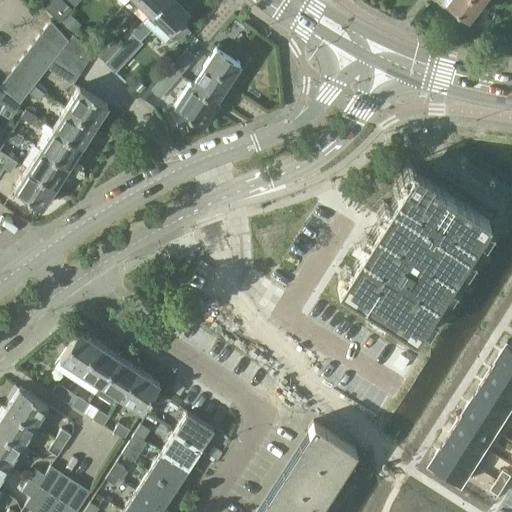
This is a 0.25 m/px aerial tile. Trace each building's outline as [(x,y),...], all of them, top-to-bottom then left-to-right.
[(67,0),(51,0),(46,5),(60,18),(73,5),(67,0)] [(122,43),(119,46),(104,61),(110,67),(113,65),(116,68),(142,42),(140,40),(151,29),(164,41),(170,34),(180,43),(191,30),(181,20),(189,12),(176,0),(164,0),(150,14),(135,29),(122,43)] [(150,14),(164,0),(135,0),(150,14)] [(444,0),(467,17),(479,0),(444,0)] [(82,23),(69,10),(60,19),(74,32),(82,23)] [(70,37),(56,26),(51,20),(42,32),(62,48),(63,46),(70,37)] [(116,38),(122,43),(135,29),(130,24),(116,38)] [(62,48),(42,32),(33,42),(54,58),(55,57),(62,48)] [(94,52),(86,44),(73,34),(70,37),(63,46),(87,62),(94,52)] [(106,45),(95,35),(86,44),(94,52),(104,61),(119,46),(112,39),(106,45)] [(54,58),(33,42),(25,53),(45,69),(48,66),(54,58)] [(87,62),(63,46),(62,48),(55,57),(80,73),(87,62)] [(216,47),(192,83),(216,98),(240,62),(216,47)] [(187,48),(169,69),(178,77),(196,57),(187,48)] [(45,69),(25,53),(17,64),(37,80),(45,69)] [(80,73),(55,57),(54,58),(48,66),(74,82),(80,73)] [(37,80),(17,64),(8,75),(29,91),(34,84),(37,80)] [(178,77),(169,69),(151,89),(161,97),(178,77)] [(29,91),(8,75),(0,85),(10,94),(20,102),(28,92),(29,91)] [(139,91),(145,85),(139,79),(133,85),(139,91)] [(219,100),(216,98),(192,83),(190,82),(175,106),(203,124),(219,100)] [(34,84),(29,91),(28,92),(38,99),(44,92),(34,84)] [(79,86),(66,106),(94,125),(108,104),(79,86)] [(20,102),(10,94),(0,110),(0,131),(2,132),(20,102)] [(66,106),(53,127),(82,145),(94,125),(66,106)] [(20,116),(31,123),(36,115),(25,108),(20,116)] [(53,127),(40,147),(69,165),(82,145),(53,127)] [(12,129),(8,137),(18,143),(23,135),(12,129)] [(63,174),(69,165),(40,147),(27,167),(56,185),(59,187),(66,176),(63,174)] [(0,173),(4,167),(11,171),(18,161),(0,148),(0,173)] [(56,185),(27,167),(14,188),(42,206),(56,185)] [(414,336),(489,220),(412,170),(337,286),(414,336)] [(59,358),(80,371),(99,343),(78,329),(59,358)] [(511,340),(508,338),(497,356),(511,366),(511,340)] [(80,371),(101,384),(119,356),(99,343),(80,371)] [(101,384),(121,397),(139,369),(119,356),(101,384)] [(511,366),(497,356),(486,374),(511,390),(511,366)] [(139,369),(121,397),(141,411),(160,382),(139,369)] [(511,390),(486,374),(475,391),(507,411),(511,402),(511,390)] [(52,392),(63,399),(69,389),(58,382),(52,392)] [(19,385),(6,406),(35,424),(48,404),(19,385)] [(475,391),(464,408),(496,428),(507,411),(475,391)] [(72,404),(82,411),(88,402),(78,395),(72,404)] [(6,406),(0,414),(0,430),(21,444),(35,424),(6,406)] [(92,417),(103,424),(108,415),(98,408),(92,417)] [(464,408),(453,425),(485,445),(496,428),(464,408)] [(187,410),(174,431),(200,448),(214,428),(187,410)] [(313,511),(355,447),(313,420),(253,511),(313,511)] [(118,421),(113,430),(123,437),(129,428),(118,421)] [(133,433),(143,438),(149,428),(140,422),(133,433)] [(453,425),(442,442),(474,463),(485,445),(453,425)] [(61,427),(54,438),(64,444),(70,433),(61,427)] [(0,430),(0,459),(8,465),(21,444),(0,430)] [(174,431),(161,450),(188,468),(200,448),(174,431)] [(143,439),(133,433),(121,452),(131,459),(143,439)] [(64,444),(54,438),(48,449),(57,454),(64,444)] [(442,442),(430,461),(462,481),(474,463),(442,442)] [(161,450),(148,470),(175,487),(188,468),(161,450)] [(0,459),(0,477),(8,465),(0,459)] [(108,472),(118,477),(124,467),(115,461),(108,472)] [(37,484),(47,490),(60,470),(50,464),(44,473),(37,484)] [(503,467),(497,478),(505,483),(511,473),(503,467)] [(30,495),(37,484),(44,473),(35,468),(21,489),(30,495)] [(60,470),(47,490),(57,497),(70,477),(60,470)] [(148,470),(135,490),(162,507),(175,487),(148,470)] [(118,477),(108,472),(105,478),(114,483),(118,477)] [(57,497),(67,503),(80,483),(70,477),(57,497)] [(497,478),(490,488),(499,493),(505,483),(497,478)] [(80,483),(67,503),(77,510),(90,490),(80,483)] [(47,490),(37,484),(30,495),(24,504),(34,510),(47,490)] [(34,510),(36,511),(46,511),(57,497),(47,490),(34,510)] [(135,490),(123,509),(126,511),(159,511),(162,507),(135,490)] [(46,511),(60,511),(67,503),(57,497),(46,511)] [(89,501),(83,511),(84,511),(95,511),(98,507),(89,501)] [(75,511),(77,510),(67,503),(60,511),(75,511)]
